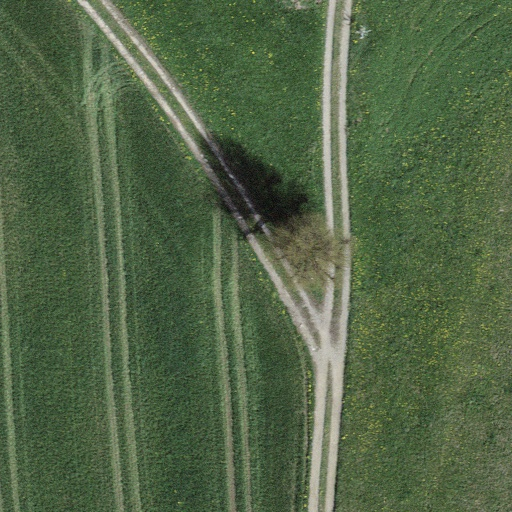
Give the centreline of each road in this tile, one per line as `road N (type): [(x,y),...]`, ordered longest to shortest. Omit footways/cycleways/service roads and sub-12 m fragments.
road 1 (track): [(93,0),(330,316)]
road 2 (track): [(330,316),(353,0)]
road 3 (track): [(326,511),(330,316)]
